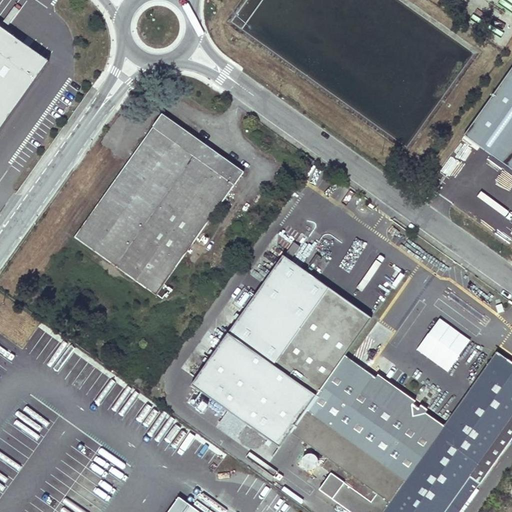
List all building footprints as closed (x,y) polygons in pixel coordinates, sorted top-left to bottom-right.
[(0,29),(0,129),(47,63),(0,29)] [(511,67),(464,140),(511,172),(511,67)] [(161,115),(74,238),(155,296),(243,173),(161,115)] [(314,162),(302,153),(301,155),(305,158),(301,164),(308,170),(314,162)] [(398,232),(392,243),(419,257),(425,246),(398,232)] [(511,417),(511,364),(496,353),(444,427),(425,413),(427,410),(378,375),(375,378),(345,357),(372,319),(299,265),(285,255),(192,383),(256,430),(280,447),(291,431),(327,458),(321,466),(331,473),(319,490),(349,511),(444,511),(472,474),(472,473),(480,463),(499,436),(511,417)] [(447,263),(444,261),(436,272),(439,275),(447,263)] [(456,263),(450,271),(458,277),(464,269),(456,263)] [(451,373),(474,340),(442,319),(420,351),(451,373)] [(511,417),(499,436),(504,439),(511,427),(511,417)] [(480,463),(472,473),(480,479),(488,468),(480,463)] [(457,511),(480,480),(472,474),(444,511),(457,511)] [(198,511),(180,499),(170,511),(198,511)]
